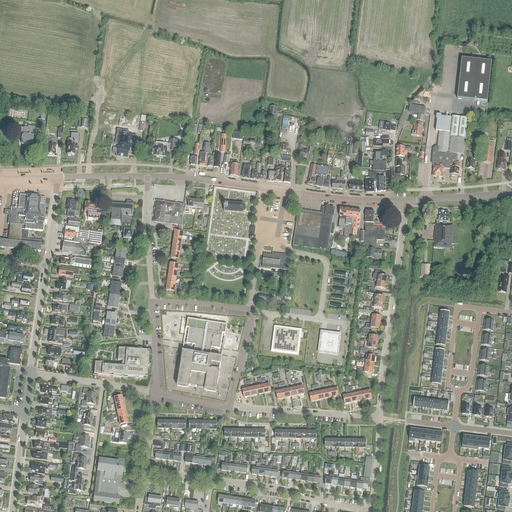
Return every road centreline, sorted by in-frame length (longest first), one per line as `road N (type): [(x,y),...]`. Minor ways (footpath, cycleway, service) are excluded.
road 1 (residential): [(380,417),(406,200)]
road 2 (residential): [(371,510),(211,480)]
road 3 (residential): [(380,417),(230,407)]
road 4 (tertiary): [(285,190),(148,176)]
road 5 (residential): [(152,301),(148,176)]
road 6 (unknown): [(425,199),(433,114),(445,100),(457,112)]
